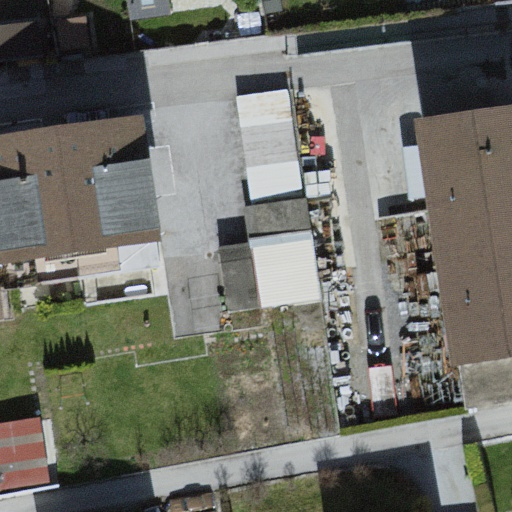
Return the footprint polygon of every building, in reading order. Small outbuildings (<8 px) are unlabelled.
[(255,228),(222,231),(229,297),(319,287),(296,75),(238,81),(255,228)] [(511,104),(416,117),(453,358),(511,349),(511,104)] [(0,255),(155,234),(138,116),(0,135),(0,255)] [(511,349),(453,358),(460,407),(511,397),(511,349)] [(35,419),(0,424),(0,489),(44,483),(35,419)]
